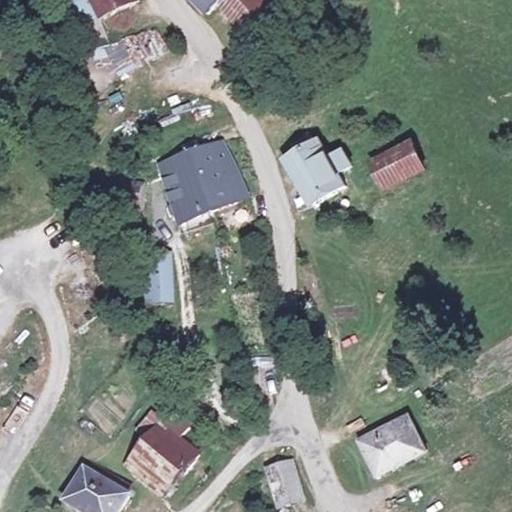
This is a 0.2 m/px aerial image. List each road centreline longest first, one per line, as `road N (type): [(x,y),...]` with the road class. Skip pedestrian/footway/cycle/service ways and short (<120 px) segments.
road 1 (unclassified): [(294,419),(284,249),(270,183),(171,0)]
road 2 (unclassified): [(4,249),(57,327),(60,357),(0,468)]
road 3 (unclassified): [(196,511),(294,419)]
